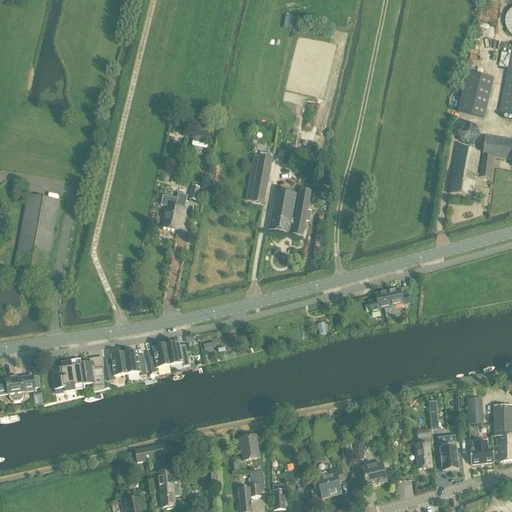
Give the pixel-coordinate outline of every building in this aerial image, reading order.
[(511,117),(511,49),(499,114),(511,117)] [(494,81),(467,74),(458,113),(484,120),(494,81)] [(473,146),(480,137),(476,126),(464,125),(457,133),(461,144),(473,146)] [(207,144),(209,133),(194,131),(193,141),(207,144)] [(511,161),(511,141),(485,138),(482,157),(493,159),(511,161)] [(287,148),(286,157),(309,162),(311,154),(295,151),(295,150),(287,148)] [(479,176),(476,176),(479,153),(456,149),(449,194),(472,198),(475,178),(489,180),(493,159),(482,157),(479,176)] [(254,156),(246,201),(263,205),(272,155),(260,153),(259,157),(254,156)] [(197,202),(199,189),(192,187),(191,191),(189,200),(197,202)] [(276,190),(269,230),(289,234),(291,223),(294,224),(292,235),(302,237),(305,222),(309,222),(311,211),(307,211),(311,192),(300,190),(295,220),(292,220),(296,194),(276,190)] [(166,208),(164,214),(184,218),(185,209),(187,196),(178,194),(177,200),(162,197),(160,207),(166,208)] [(47,272),(59,202),(28,196),(15,266),(47,272)] [(180,233),(184,218),(164,214),(161,229),(180,233)] [(401,295),(400,290),(388,293),(393,319),(398,317),(395,305),(403,303),(403,304),(405,305),(410,304),(407,294),(401,295)] [(393,319),(388,293),(375,296),(376,301),(370,302),(372,313),(381,312),(380,309),(384,308),(387,320),(393,319)] [(324,324),(317,325),(319,335),(326,334),(324,324)] [(179,347),(178,343),(166,346),(170,366),(182,364),(183,368),(189,366),(185,346),(179,347)] [(151,374),(158,373),(157,369),(170,366),(166,346),(152,349),(153,353),(147,354),(151,374)] [(137,357),(137,353),(124,354),(127,375),(139,373),(140,377),(146,376),(143,356),(137,357)] [(108,382),(115,381),(114,377),(127,375),(124,354),(110,357),(111,361),(105,362),(108,382)] [(106,391),(102,366),(103,366),(102,358),(89,360),(90,364),(80,366),(80,367),(72,368),(71,363),(61,364),(62,370),(52,371),(55,390),(65,389),(65,392),(75,391),(75,387),(92,385),(93,394),(106,391)] [(6,382),(0,382),(0,397),(9,397),(9,399),(11,401),(14,403),(20,402),(22,400),(23,397),(23,395),(35,393),(35,390),(41,389),(39,377),(21,379),(22,381),(6,383),(6,382)] [(43,406),(41,395),(33,396),(35,408),(43,406)] [(481,399),(467,400),(469,426),(483,425),(481,399)] [(492,448),(494,463),(500,462),(500,463),(511,461),(511,407),(494,407),(494,436),(500,436),(500,440),(495,440),(495,447),(492,448)] [(429,415),(431,431),(439,430),(437,414),(429,415)] [(418,470),(431,469),(429,444),(431,443),(430,431),(418,432),(419,445),(415,445),(418,470)] [(255,437),(240,439),(243,462),(259,459),(255,437)] [(441,465),(442,473),(458,471),(455,437),(439,439),(440,456),(441,465)] [(494,464),(494,463),(492,448),(487,448),(487,442),(473,444),(473,450),(469,450),(471,466),(494,464)] [(364,462),(364,444),(354,444),(353,461),(364,462)] [(152,461),(165,459),(163,446),(149,448),(152,461)] [(137,464),(152,461),(149,448),(135,451),(137,464)] [(335,463),(340,460),(335,452),(330,456),(335,463)] [(368,484),(368,486),(386,483),(385,481),(391,480),(388,463),(357,469),(360,486),(368,484)] [(344,481),(341,470),(329,473),(331,477),(329,478),(326,474),(316,477),(321,500),(341,495),(338,482),(344,481)] [(174,510),(173,508),(175,507),(174,497),(180,496),(178,477),(171,477),(171,471),(157,473),(161,509),(167,508),(167,510),(174,510)] [(240,511),(251,511),(251,499),(261,498),(260,488),(264,487),(263,471),(250,473),(251,487),(250,487),(250,489),(239,490),(240,511)] [(285,485),(293,484),(292,471),(284,472),(285,485)] [(283,486),(272,486),(274,511),(285,511),(283,486)] [(144,511),(142,499),(121,503),(122,511),(144,511)]
